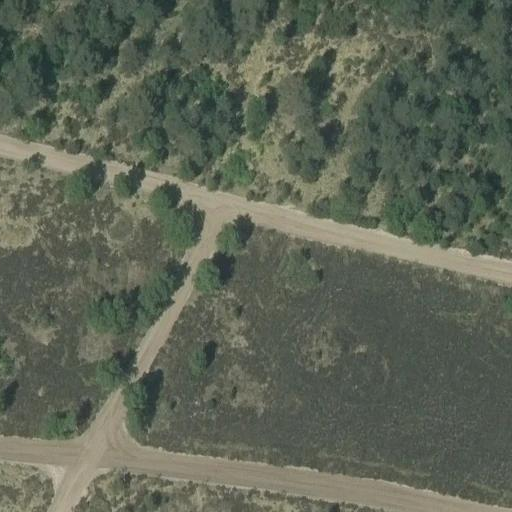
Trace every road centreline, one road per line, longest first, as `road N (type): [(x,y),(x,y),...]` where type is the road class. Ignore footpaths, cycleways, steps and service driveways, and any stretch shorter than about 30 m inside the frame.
road 1 (track): [(511,274),(0,151)]
road 2 (track): [(0,448),(163,462),(457,511)]
road 3 (track): [(60,511),(224,203)]
